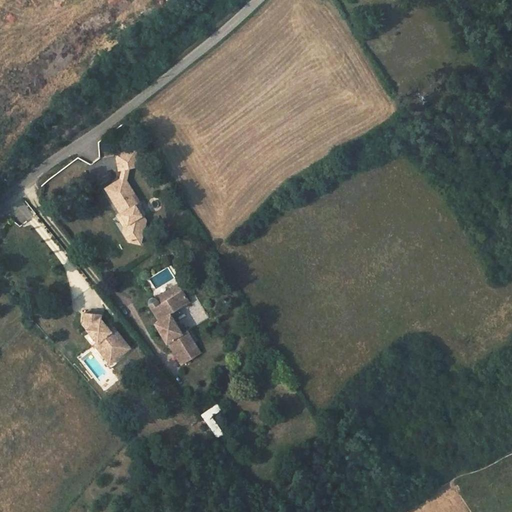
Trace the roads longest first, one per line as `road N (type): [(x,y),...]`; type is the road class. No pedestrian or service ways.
road 1 (unclassified): [(0,206),(223,34),(255,0)]
road 2 (track): [(22,185),(109,295)]
road 3 (track): [(385,511),(511,452)]
